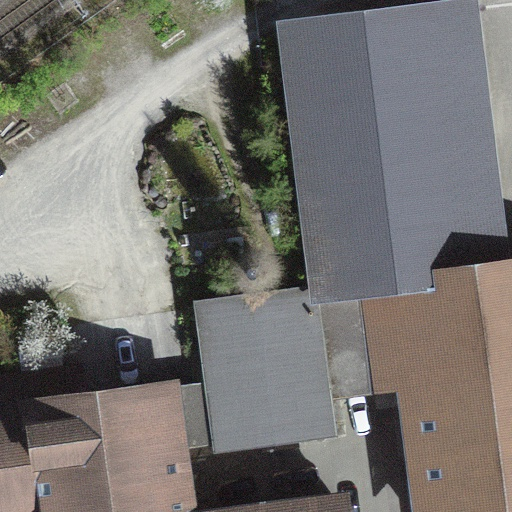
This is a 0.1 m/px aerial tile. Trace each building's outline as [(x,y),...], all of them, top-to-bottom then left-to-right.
[(360,288),(361,295),(482,278),(449,14),(280,35),(312,293),(360,288)] [(511,511),(511,274),(482,278),(361,295),(372,381),(397,378),(399,396),(411,394),(425,511),(511,511)] [(360,288),(312,293),(203,307),(214,388),(221,441),(262,436),(264,448),(296,444),(295,432),(327,427),(322,387),(372,381),(361,295),(360,288)] [(184,511),(175,447),(221,441),(214,388),(80,406),(75,370),(23,377),(41,511),(184,511)] [(0,511),(31,511),(41,511),(23,377),(0,380),(0,511)] [(267,511),(339,511),(338,503),(267,511)]
